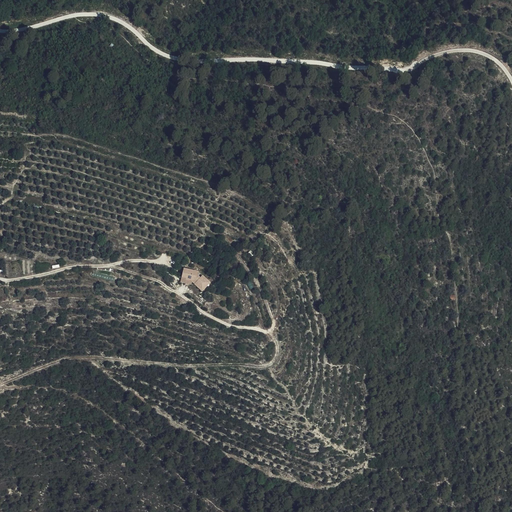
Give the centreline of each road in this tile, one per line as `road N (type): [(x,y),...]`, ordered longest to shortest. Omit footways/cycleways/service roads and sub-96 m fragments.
road 1 (track): [(511,80),(492,57),(462,49),(400,69),(185,59),(103,13),(0,29)]
road 2 (track): [(0,280),(133,260),(165,265)]
